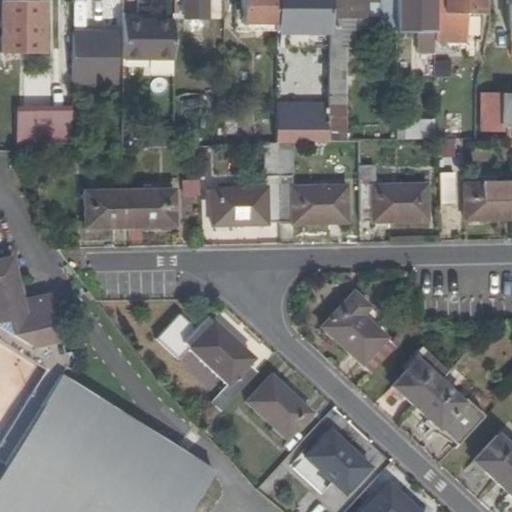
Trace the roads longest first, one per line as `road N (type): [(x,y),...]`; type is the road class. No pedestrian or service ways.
road 1 (residential): [(468,511),(214,273)]
road 2 (residential): [(214,273),(511,262)]
